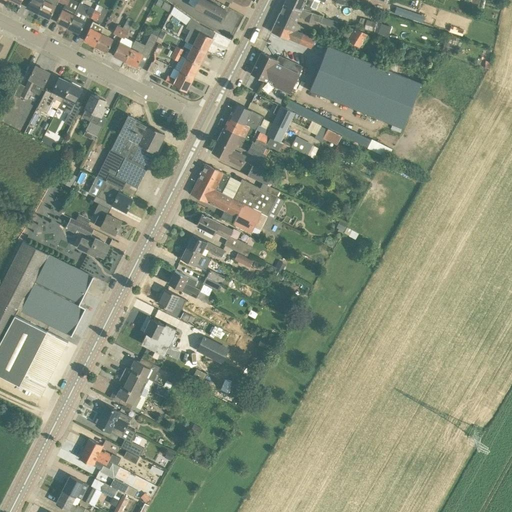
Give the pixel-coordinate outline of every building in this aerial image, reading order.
[(44,0),(29,0),(26,7),(38,13),(44,0)] [(50,18),(57,3),(58,1),(61,3),(62,0),(44,0),(38,13),(50,18)] [(56,21),(68,27),(74,15),(77,10),(67,5),(69,0),(62,0),(61,3),(64,5),(62,9),(56,21)] [(158,0),(156,4),(161,8),(162,6),(171,11),(173,6),(165,1),(162,0),(158,0)] [(221,21),(226,10),(206,0),(198,0),(194,8),(221,21)] [(285,0),(284,3),(315,14),(320,1),(325,3),(325,0),(285,0)] [(315,14),(284,3),(275,24),(297,33),(301,24),(297,22),(300,16),(305,18),(304,20),(314,24),(315,21),(320,23),(323,16),(315,14)] [(79,33),(88,16),(91,17),(95,10),(89,7),(86,14),(77,10),(74,15),(68,27),(79,33)] [(416,21),(417,15),(396,8),(394,13),(416,21)] [(95,10),(91,17),(97,20),(100,13),(95,10)] [(133,20),(127,17),(123,27),(129,30),(133,20)] [(200,24),(190,19),(186,28),(193,31),(192,33),(198,36),(193,45),(206,51),(213,38),(197,30),(200,24)] [(374,32),(374,31),(377,23),(364,19),(361,28),(374,32)] [(95,46),(102,34),(105,27),(93,21),(84,40),(95,46)] [(377,23),(374,31),(385,35),(388,26),(378,22),(377,23)] [(113,33),(118,36),(123,27),(117,24),(113,33)] [(311,48),(312,45),(315,39),(297,33),(275,24),(271,32),(311,48)] [(118,36),(122,38),(124,39),(125,38),(129,30),(123,27),(118,36)] [(367,34),(356,28),(348,41),(359,48),(367,34)] [(135,40),(131,48),(125,60),(137,66),(142,55),(148,57),(158,37),(158,36),(151,33),(145,45),(135,40)] [(113,39),(102,34),(95,46),(107,52),(113,39)] [(447,35),(443,49),(455,52),(459,39),(447,35)] [(113,55),(125,60),(131,48),(119,42),(113,55)] [(206,51),(193,45),(191,50),(185,47),(183,49),(177,46),(174,52),(199,64),(206,51)] [(421,83),(327,45),(309,91),(403,129),(421,83)] [(199,64),(174,52),(171,57),(178,61),(174,69),(180,71),(193,78),(199,64)] [(251,74),(289,92),(302,66),(285,58),(282,66),(275,62),(277,59),(261,52),(251,74)] [(153,74),(158,65),(152,62),(147,71),(153,74)] [(34,105),(38,107),(46,90),(42,88),(50,73),(35,66),(29,78),(25,87),(19,84),(14,96),(19,99),(21,97),(27,100),(31,92),(39,95),(34,105)] [(186,91),(193,78),(180,71),(176,80),(168,76),(165,81),(186,91)] [(46,90),(38,107),(36,110),(46,115),(50,107),(56,111),(57,109),(70,83),(59,77),(51,92),(46,90)] [(82,89),(70,83),(57,109),(68,115),(63,124),(70,127),(79,108),(74,106),(82,89)] [(102,126),(98,124),(96,124),(105,108),(103,107),(106,101),(93,94),(85,108),(87,109),(81,121),(88,124),(85,131),(97,137),(102,126)] [(257,130),(280,141),(294,113),(280,106),(277,115),(270,128),(260,123),(263,116),(236,103),(229,116),(245,124),(251,127),(257,130)] [(119,133),(156,152),(165,134),(157,130),(157,129),(155,128),(155,129),(136,120),(136,119),(128,115),(119,133)] [(229,116),(224,127),(245,138),(251,127),(245,124),(229,116)] [(307,130),(316,134),(314,138),(321,142),(323,138),(328,129),(320,126),(320,125),(312,120),(312,121),(307,130)] [(212,152),(240,166),(245,157),(232,151),(235,145),(240,148),(245,138),(224,127),(212,152)] [(341,136),(328,129),(323,138),(337,145),(341,136)] [(281,148),(283,143),(280,141),(257,130),(251,141),(265,148),(267,146),(279,152),(281,148)] [(111,149),(125,157),(116,176),(109,172),(105,180),(120,188),(122,189),(126,182),(138,188),(156,152),(119,133),(111,149)] [(291,146),(308,154),(313,143),(296,135),(291,146)] [(42,142),(48,145),(51,139),(45,136),(42,142)] [(390,154),(393,147),(372,138),(368,145),(390,154)] [(262,154),(265,148),(251,141),(246,152),(264,161),(267,156),(262,154)] [(288,151),(290,146),(283,143),(281,148),(288,151)] [(338,144),(334,151),(340,153),(343,147),(338,144)] [(197,181),(222,193),(230,176),(223,173),(206,164),(197,181)] [(247,176),(263,183),(267,186),(270,181),(277,185),(280,179),(252,165),(247,176)] [(71,187),(75,179),(65,174),(61,182),(71,187)] [(261,188),(242,179),(233,198),(261,212),(268,216),(280,192),(267,186),(263,183),(261,188)] [(120,188),(105,180),(99,193),(97,195),(96,195),(93,200),(99,203),(104,205),(106,201),(126,211),(132,199),(118,192),(120,188)] [(251,233),(261,212),(233,198),(222,193),(197,181),(191,193),(225,210),(221,218),(251,233)] [(108,207),(104,205),(99,203),(94,212),(99,215),(94,224),(115,234),(121,221),(105,213),(108,207)] [(224,244),(241,253),(248,256),(253,247),(237,239),(241,232),(233,228),(232,230),(219,223),(202,214),(197,225),(214,234),(215,232),(227,238),(224,244)] [(75,221),(86,226),(89,220),(78,215),(75,221)] [(92,229),(86,226),(75,221),(70,218),(66,228),(76,233),(77,231),(88,236),(92,229)] [(340,220),(337,227),(339,228),(344,231),(347,223),(340,220)] [(187,246),(201,254),(204,248),(222,257),(225,251),(207,242),(207,241),(193,234),(187,246)] [(93,243),(86,239),(81,237),(77,246),(95,256),(96,253),(104,257),(109,245),(95,238),(93,243)] [(79,304),(94,277),(23,241),(0,287),(0,339),(2,341),(15,315),(18,308),(72,336),(86,308),(79,304)] [(198,260),(201,254),(187,246),(181,258),(195,266),(195,265),(205,270),(208,265),(198,260)] [(253,260),(238,253),(234,260),(250,267),(253,260)] [(275,267),(273,270),(278,272),(281,274),(286,265),(278,261),(275,267)] [(175,270),(168,283),(196,297),(200,290),(194,287),(197,281),(175,270)] [(206,277),(221,285),(227,288),(231,280),(210,270),(206,277)] [(284,276),(277,272),(275,277),(281,280),(284,276)] [(221,285),(206,277),(202,284),(217,292),(221,285)] [(165,311),(176,317),(185,299),(165,289),(158,303),(167,307),(165,311)] [(15,315),(2,341),(0,344),(0,375),(41,396),(68,341),(15,315)] [(165,325),(151,318),(144,331),(148,333),(143,343),(162,353),(165,345),(171,348),(178,334),(172,331),(174,328),(166,324),(165,325)] [(228,348),(204,336),(198,349),(222,361),(228,348)] [(266,349),(268,342),(260,340),(258,346),(266,349)] [(242,367),(245,358),(234,353),(230,362),(242,367)] [(130,369),(132,370),(153,381),(160,366),(142,357),(139,362),(134,360),(130,369)] [(124,371),(121,375),(144,387),(155,392),(159,384),(153,381),(132,370),(130,374),(124,371)] [(125,383),(123,387),(140,395),(144,387),(121,375),(119,380),(125,383)] [(140,395),(123,387),(121,386),(116,395),(121,398),(119,402),(138,412),(140,409),(134,406),(140,395)] [(106,405),(101,415),(125,427),(130,417),(106,405)] [(125,427),(101,415),(96,424),(121,437),(125,427)] [(81,444),(86,427),(72,422),(67,439),(81,444)] [(190,432),(199,436),(203,428),(194,424),(190,432)] [(218,437),(225,441),(229,433),(223,429),(223,430),(219,436),(218,437)] [(89,438),(84,448),(114,464),(117,458),(105,452),(104,453),(100,451),(103,445),(89,438)] [(117,465),(114,464),(84,448),(79,458),(101,469),(103,465),(108,467),(106,471),(112,474),(117,465)] [(139,457),(127,450),(123,457),(136,463),(139,457)] [(171,461),(174,454),(168,451),(165,457),(171,461)] [(152,465),(150,470),(162,474),(163,469),(152,465)] [(63,489),(76,496),(89,503),(96,489),(113,497),(117,490),(95,479),(91,486),(70,475),(63,489)] [(114,478),(110,485),(125,492),(129,486),(114,478)] [(71,504),(76,496),(63,489),(56,503),(68,510),(69,509),(73,511),(82,511),(85,508),(78,504),(77,506),(71,504)] [(145,492),(140,497),(146,503),(151,498),(145,492)] [(114,511),(120,511),(128,498),(123,495),(114,511)]
